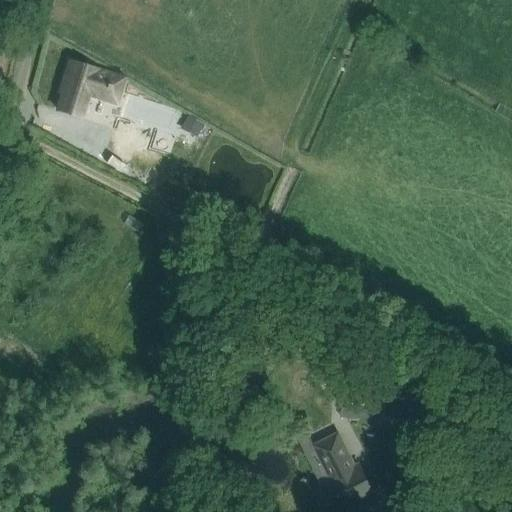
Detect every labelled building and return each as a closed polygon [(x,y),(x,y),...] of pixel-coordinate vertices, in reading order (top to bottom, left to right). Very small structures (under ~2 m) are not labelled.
[(81,117),(89,90),(105,95),(112,75),(69,61),(63,80),(66,81),(57,110),(81,117)] [(125,146),(145,156),(165,117),(152,110),(147,119),(126,108),(110,139),(125,146)] [(189,115),(182,127),(194,134),(201,122),(189,115)] [(125,146),(118,159),(137,170),(145,156),(125,146)] [(213,325),(227,330),(234,310),(221,305),(216,320),(213,325)] [(400,347),(392,366),(407,372),(415,353),(400,347)] [(425,357),(414,374),(427,383),(438,366),(425,357)] [(344,375),(342,405),(381,409),(384,379),(344,375)] [(314,411),(313,394),(300,395),(300,411),(314,411)] [(318,483),(332,511),(348,511),(376,498),(360,461),(356,463),(339,431),(312,445),(329,477),(318,483)]
